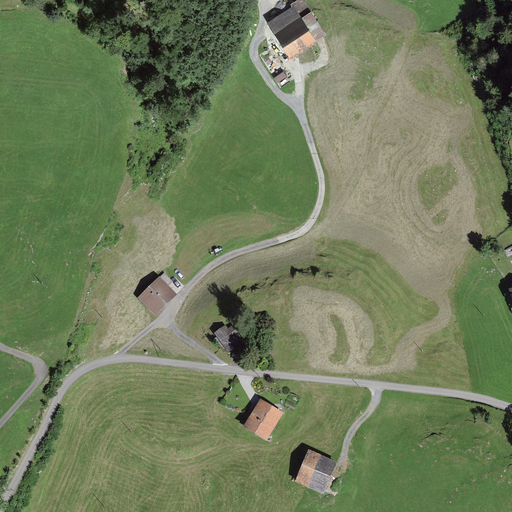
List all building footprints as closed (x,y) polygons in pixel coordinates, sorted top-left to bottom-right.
[(289,56),(325,36),(304,0),(300,0),(267,19),(289,56)] [(172,303),(156,286),(138,303),(155,320),(172,303)] [(229,326),(212,339),(228,360),(245,347),(229,326)] [(280,417),(259,405),(244,431),(265,443),(280,417)] [(309,455),(297,480),(323,492),(335,467),(309,455)]
